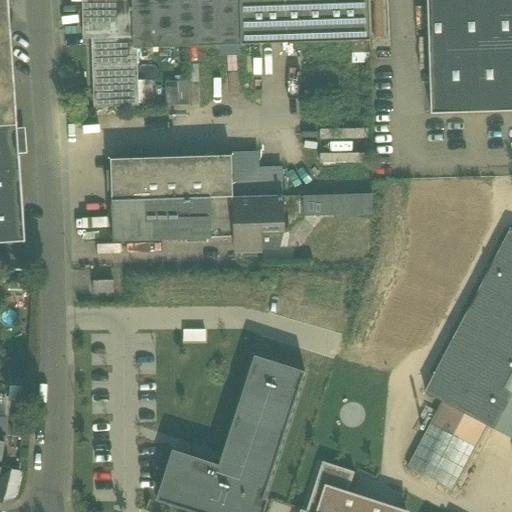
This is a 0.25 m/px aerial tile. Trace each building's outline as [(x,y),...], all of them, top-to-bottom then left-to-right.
[(0,0),(0,128),(18,127),(8,0),(0,0)] [(93,35),(96,108),(137,107),(135,50),(134,50),(131,0),(108,0),(84,1),(85,36),(93,35)] [(131,0),(134,50),(135,50),(371,41),(369,0),(131,0)] [(511,0),(427,0),(431,115),(511,112),(511,0)] [(165,82),(166,106),(190,106),(189,82),(165,82)] [(369,161),(368,126),(320,128),(321,163),(369,161)] [(0,243),(26,242),(18,127),(0,128),(0,243)] [(233,198),(259,198),(259,196),(259,172),(258,152),(232,153),(232,157),(233,198)] [(111,161),(112,202),(233,198),(232,157),(111,161)] [(259,172),(259,196),(282,195),(282,171),(259,172)] [(303,197),(304,217),(371,215),(372,195),(303,197)] [(259,198),(233,198),(112,202),(113,242),(234,238),(235,253),(262,252),(262,251),(261,235),(284,234),(285,234),(283,197),(259,198)] [(487,426),(511,439),(511,232),(510,232),(425,394),(442,403),(487,426)] [(279,250),(284,234),(261,235),(262,251),(279,250)] [(94,281),(94,292),(114,291),(114,280),(94,281)] [(156,502),(188,511),(260,511),(264,499),(305,373),(255,356),(219,466),(173,451),(156,502)] [(407,468),(453,492),(487,426),(442,403),(436,413),(430,424),(425,435),(407,468)] [(425,407),(419,418),(414,429),(425,435),(430,424),(436,413),(425,407)] [(10,449),(21,450),(25,418),(14,417),(10,449)] [(354,473),(323,463),(306,511),(400,511),(347,495),(354,473)] [(0,467),(0,502),(2,503),(11,470),(0,467)] [(264,511),(269,500),(264,499),(260,511),(264,511)]
